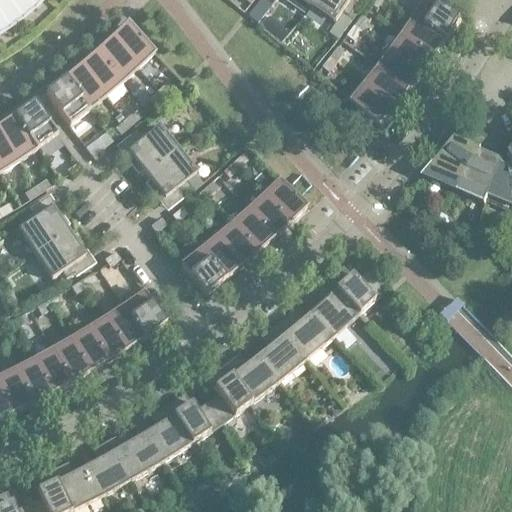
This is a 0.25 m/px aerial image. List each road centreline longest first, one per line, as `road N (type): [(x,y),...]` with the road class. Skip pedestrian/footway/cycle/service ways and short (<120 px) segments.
road 1 (residential): [(210,341),(357,205),(446,108),(504,25)]
road 2 (residential): [(0,464),(210,341)]
road 3 (residential): [(210,341),(92,178)]
